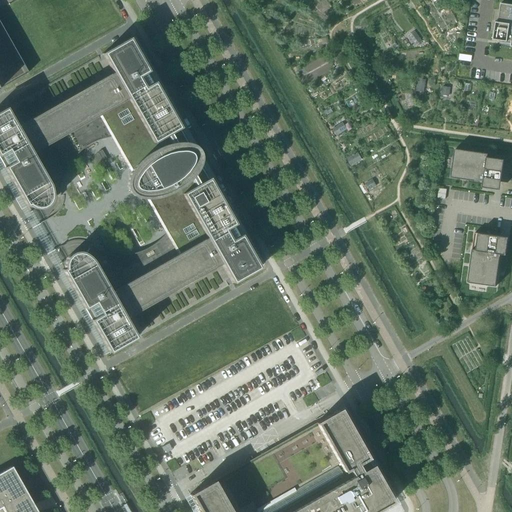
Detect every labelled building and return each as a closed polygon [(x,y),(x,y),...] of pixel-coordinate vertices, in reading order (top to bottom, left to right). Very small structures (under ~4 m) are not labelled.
[(507,42),(511,43),(510,47),(511,47),(511,5),(500,4),(497,23),(499,24),(499,30),(497,29),(496,29),(496,30),(495,30),(494,31),(494,32),(493,40),(507,43),(507,42)] [(0,88),(28,73),(0,23),(0,88)] [(421,42),(414,32),(409,36),(416,46),(421,42)] [(221,201),(216,193),(211,183),(209,180),(208,179),(198,162),(199,161),(199,159),(199,158),(199,157),(198,155),(198,154),(197,152),(196,151),(196,150),(195,149),(193,148),(192,147),(191,146),(189,146),(180,128),(179,128),(179,127),(172,114),(167,106),(129,39),(102,54),(98,56),(10,106),(6,108),(0,111),(0,160),(26,207),(62,270),(109,353),(136,338),(140,336),(228,286),(232,284),(259,268),(221,201)] [(416,91),(423,92),(425,81),(418,79),(416,91)] [(471,83),(463,83),(463,91),(471,91),(471,83)] [(332,129),(336,135),(346,130),(343,123),(332,129)] [(482,188),(500,191),(505,157),(455,150),(450,178),(483,183),(482,188)] [(361,160),(357,153),(347,159),(351,165),(361,160)] [(372,180),(365,184),(369,190),(376,186),(372,180)] [(437,199),(445,200),(447,190),(439,189),(437,199)] [(474,233),(467,283),(496,287),(500,255),(506,256),(508,238),(474,233)] [(189,495),(199,511),(374,511),(392,502),(371,466),(361,472),(357,464),(367,458),(339,410),(311,426),(211,482),(189,495)] [(37,511),(35,509),(33,505),(11,467),(0,473),(0,508),(2,507),(4,511),(37,511)]
